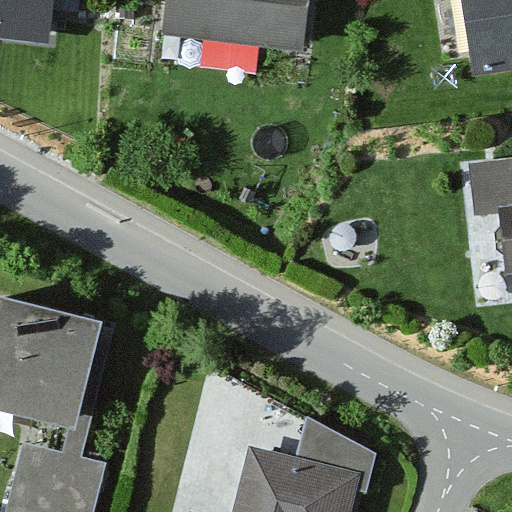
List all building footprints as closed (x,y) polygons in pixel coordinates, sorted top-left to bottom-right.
[(0,0),(0,18),(49,22),(50,0),(0,0)] [(306,0),(170,0),(167,48),(302,58),(306,0)] [(511,0),(464,0),(476,58),(511,50),(511,0)] [(511,249),(511,145),(470,152),(478,202),(504,198),(511,249)] [(115,325),(0,295),(0,410),(88,432),(115,325)] [(342,511),(352,473),(243,446),(226,511),(342,511)] [(9,511),(92,511),(103,466),(23,449),(9,511)]
